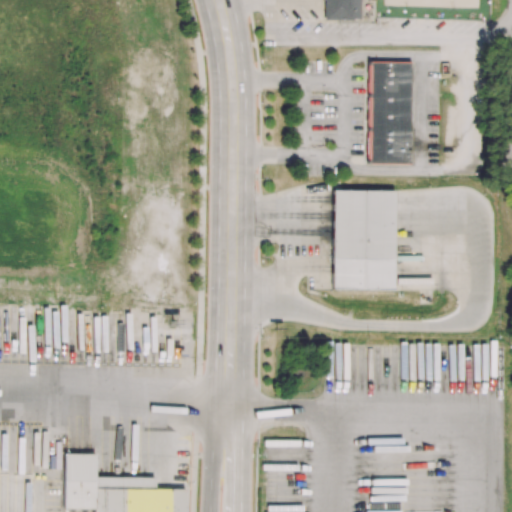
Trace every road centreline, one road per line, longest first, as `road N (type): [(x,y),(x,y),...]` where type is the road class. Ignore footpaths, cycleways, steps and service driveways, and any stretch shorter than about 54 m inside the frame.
road 1 (secondary): [(229,350),(242,294),(245,204),(244,78),(231,0)]
road 2 (secondary): [(204,0),(219,84),(229,350)]
road 3 (secondary): [(228,511),(229,350)]
